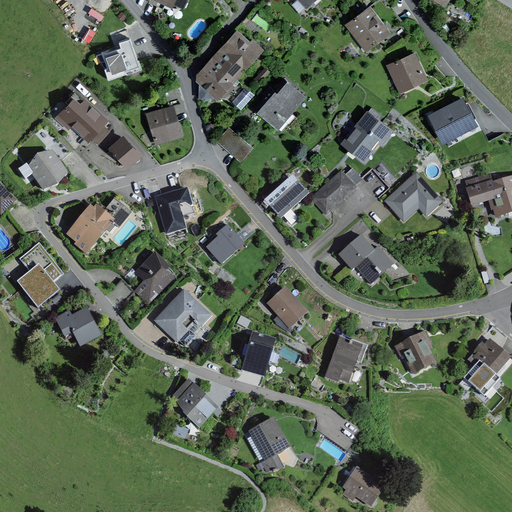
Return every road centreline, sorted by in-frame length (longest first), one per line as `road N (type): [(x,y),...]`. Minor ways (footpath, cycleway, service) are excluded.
road 1 (residential): [(355,435),(317,409),(140,344),(44,225),(43,211),(60,200),(209,156)]
road 2 (residential): [(494,300),(390,315),(335,296),(209,156)]
road 3 (residential): [(209,156),(181,74),(125,0)]
road 4 (residential): [(411,0),(511,121)]
